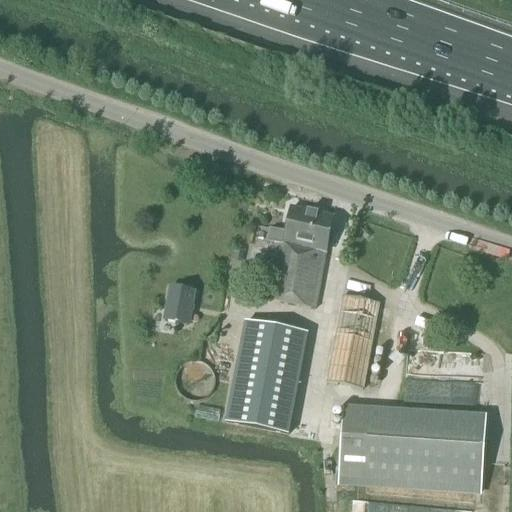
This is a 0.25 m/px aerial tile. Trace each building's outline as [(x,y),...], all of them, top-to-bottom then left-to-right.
[(315,311),(333,220),(291,211),(286,234),(270,231),(267,244),(274,245),(263,301),(315,311)] [(188,327),(194,294),(170,290),(164,323),(188,327)] [(362,392),(380,306),(343,299),(326,385),(362,392)] [(303,340),(241,327),(219,436),(282,448),(303,340)] [(409,373),(433,377),(436,352),(412,348),(409,373)] [(186,369),(183,371),(182,373),(180,376),(179,378),(178,381),(178,384),(179,387),(180,390),(181,393),(183,395),(185,397),(187,399),(190,400),(193,401),(196,402),(199,402),(202,401),(204,400),(207,399),(209,397),(211,395),(213,392),(214,390),(215,387),(216,384),(215,381),(215,378),(214,375),(212,373),(210,370),(208,368),(205,367),(203,366),(200,365),(197,365),(194,365),(191,366),(188,367),(186,369)] [(406,399),(434,399),(435,379),(407,378),(406,399)] [(481,499),(486,418),(343,409),(337,489),(481,499)]
